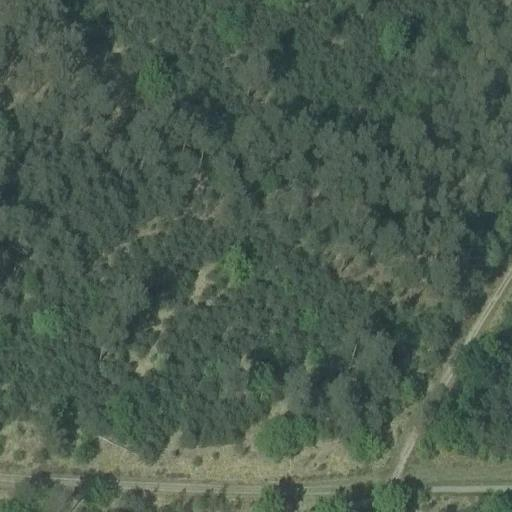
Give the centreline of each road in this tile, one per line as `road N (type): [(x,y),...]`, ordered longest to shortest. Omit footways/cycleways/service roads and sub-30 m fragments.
road 1 (track): [(383,492),(0,481)]
road 2 (track): [(383,492),(511,271)]
